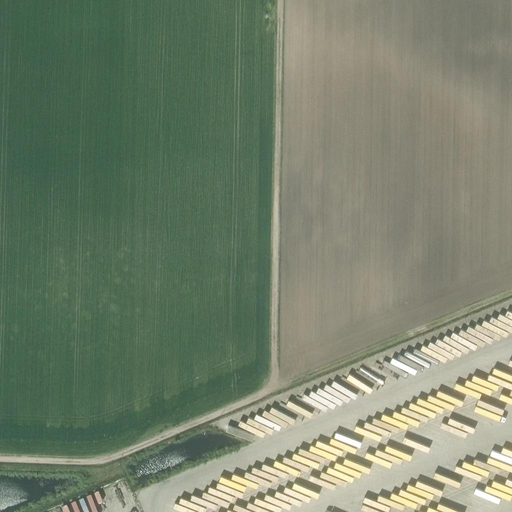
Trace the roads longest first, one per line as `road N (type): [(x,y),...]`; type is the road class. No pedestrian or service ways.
road 1 (track): [(0,459),(114,458),(511,292)]
road 2 (track): [(280,0),(273,389)]
